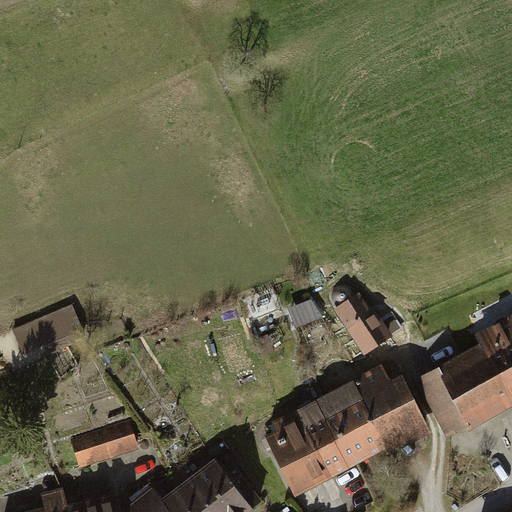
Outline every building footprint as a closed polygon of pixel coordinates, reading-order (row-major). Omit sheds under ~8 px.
[(331,298),(367,358),(397,339),(374,301),(363,308),(350,286),(331,298)] [(298,324),(318,320),(314,301),(294,305),(298,324)] [(73,307),(0,337),(0,338),(13,368),(86,337),(73,307)] [(420,382),(451,442),(511,411),(511,317),(477,336),(484,350),(420,382)] [(322,400),(355,471),(431,435),(398,364),(322,400)] [(317,451),(332,482),(355,471),(322,400),(298,411),(317,451)] [(268,442),(281,469),(317,451),(298,411),(273,423),(279,437),(268,442)] [(128,423),(75,441),(83,465),(136,448),(128,423)] [(332,482),(317,451),(281,469),(295,499),(332,482)] [(214,511),(248,511),(262,502),(229,459),(194,485),(214,511)] [(214,511),(194,485),(166,506),(153,489),(133,504),(134,511),(214,511)] [(68,511),(67,507),(63,490),(44,495),(47,511),(68,511)] [(119,511),(115,495),(67,507),(68,511),(119,511)]
